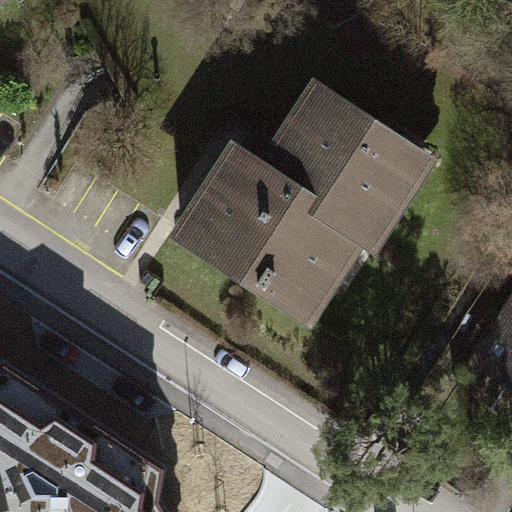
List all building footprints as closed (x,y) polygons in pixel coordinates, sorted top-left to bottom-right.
[(386,131),(319,87),(279,146),(285,150),(271,171),(237,148),(181,232),(307,314),(324,288),(310,279),(328,252),(311,241),(329,214),(359,234),(372,242),(405,191),(408,188),(389,176),(409,146),(386,131)] [(393,119),(386,131),(409,146),(389,176),(408,188),(405,191),(414,197),(442,152),(393,119)] [(324,288),(359,234),(329,214),(311,241),(328,252),(310,279),(324,288)] [(511,305),(476,362),(511,384),(511,305)] [(0,511),(167,511),(161,500),(165,467),(4,363),(0,365),(0,511)]
